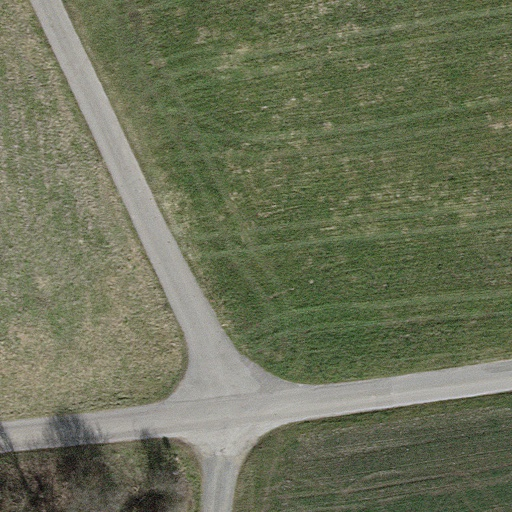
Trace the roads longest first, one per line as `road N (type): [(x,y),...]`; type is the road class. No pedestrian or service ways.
road 1 (track): [(46,0),(235,408)]
road 2 (track): [(0,432),(235,408)]
